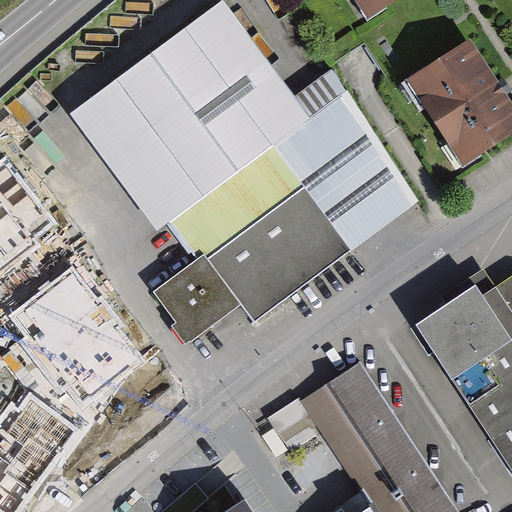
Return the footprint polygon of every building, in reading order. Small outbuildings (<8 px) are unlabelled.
[(365,0),(374,12),(392,0),(365,0)] [(268,326),(430,208),(335,78),(313,95),(245,2),(89,115),(198,265),(158,293),(198,348),(254,307),(268,326)] [(470,45),(417,79),(429,97),(425,100),(453,144),(457,141),(469,159),(511,131),(511,109),(500,92),(470,45)] [(484,268),(471,279),(485,294),(497,283),(484,268)] [(511,439),(511,297),(504,285),(439,327),(511,439)] [(0,436),(0,506),(8,511),(44,511),(142,366),(141,365),(152,349),(80,302),(70,317),(80,323),(54,363),(65,370),(15,447),(0,436)] [(383,394),(392,389),(374,358),(366,363),(383,394)] [(455,511),(361,367),(274,423),(295,454),(332,430),(385,511),(455,511)] [(257,511),(249,499),(228,511),(257,511)]
